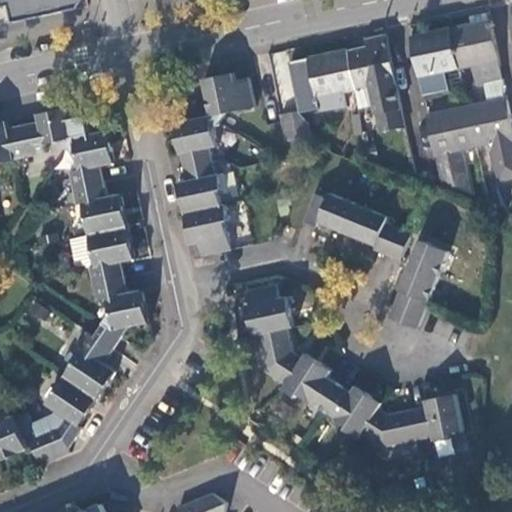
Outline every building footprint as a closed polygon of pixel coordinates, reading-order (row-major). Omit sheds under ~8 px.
[(81,0),(0,0),(0,5),(8,4),(11,20),(77,6),(81,0)] [(504,79),(490,12),(470,16),(472,24),(451,28),(460,68),(473,65),(478,84),(504,79)] [(460,68),(451,28),(412,35),(424,89),(448,84),(446,70),(460,68)] [(368,44),(348,49),(356,89),(359,107),(374,104),(379,131),(405,126),(403,112),(387,34),(367,37),(368,44)] [(356,89),(348,49),(309,57),(321,110),(347,105),(345,91),(356,89)] [(227,111),(256,104),(250,75),(235,78),(234,71),(204,77),(211,114),(175,122),(187,180),(180,181),(193,243),(200,242),(203,255),(232,249),(227,221),(231,220),(227,203),(223,203),(220,190),(225,189),(221,173),(217,174),(211,146),(219,145),(216,130),(227,111)] [(302,95),(290,98),(295,119),(308,120),(302,95)] [(276,102),(281,127),(306,130),(308,120),(295,119),(290,98),(276,102)] [(468,106),(477,145),(491,142),(494,154),(487,155),(491,173),(511,169),(511,118),(508,98),(468,106)] [(436,149),(440,178),(473,192),(463,148),(477,145),(468,106),(429,114),(436,149)] [(75,139),(91,136),(87,117),(71,120),(68,110),(59,111),(59,109),(53,110),(53,113),(40,115),(41,123),(25,126),(32,157),(48,154),(46,145),(61,143),(69,148),(75,139)] [(10,129),(8,122),(0,123),(0,163),(32,157),(25,126),(10,129)] [(116,164),(109,132),(91,136),(75,139),(69,148),(79,155),(82,170),(72,172),(76,189),(106,183),(103,166),(116,164)] [(110,198),(106,183),(76,189),(79,205),(85,204),(92,236),(130,228),(123,195),(110,198)] [(377,248),(403,259),(415,231),(389,220),(391,215),(333,191),(330,197),(317,192),(306,220),(320,225),(322,221),(379,244),(377,248)] [(136,260),(130,228),(92,236),(98,267),(92,269),(95,285),(127,278),(123,263),(136,260)] [(423,238),(391,316),(421,328),(452,250),(423,238)] [(127,278),(95,285),(99,301),(109,299),(112,315),(103,328),(96,338),(115,351),(122,340),(131,327),(150,323),(147,312),(149,311),(148,305),(145,305),(143,290),(130,293),(127,278)] [(334,371),(306,354),(303,360),(295,355),(289,329),(294,328),(288,296),(280,298),(277,284),(248,291),(254,318),(250,319),(253,337),(257,336),(265,373),(286,386),(285,389),(300,398),(301,396),(350,426),(348,429),(362,438),(364,435),(385,448),(436,437),(436,441),(453,437),(452,433),(466,430),(458,393),(427,400),(428,405),(392,414),(382,408),(385,403),(357,386),(354,391),(330,377),(334,371)] [(107,364),(115,351),(96,338),(88,333),(79,347),(83,349),(66,376),(98,398),(117,371),(107,364)] [(79,426),(98,398),(66,376),(48,404),(66,417),(60,426),(44,432),(56,459),(71,453),(69,448),(82,429),(79,426)] [(0,421),(0,460),(28,449),(14,416),(0,421)] [(30,438),(42,465),(56,459),(44,432),(30,438)] [(228,511),(229,508),(217,499),(184,511),(228,511)]
